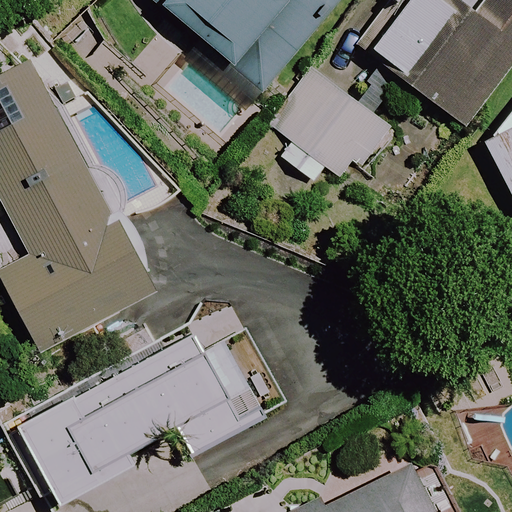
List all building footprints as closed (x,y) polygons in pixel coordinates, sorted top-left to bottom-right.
[(342,0),(154,0),(265,93),(342,0)] [(511,59),(511,42),(461,0),(415,0),(373,50),(459,122),(497,76),(511,59)] [(119,228),(40,62),(0,80),(0,196),(29,258),(1,271),(38,350),(164,291),(131,222),(119,228)] [(391,125),(313,71),(274,127),(296,143),(284,160),(315,181),(326,165),(351,183),(391,125)] [(511,126),(484,140),(511,195),(511,126)] [(293,405),(253,327),(205,352),(195,334),(20,424),(63,508),(138,469),(130,453),(178,428),(193,456),(293,405)] [(437,511),(416,465),(312,511),(437,511)]
